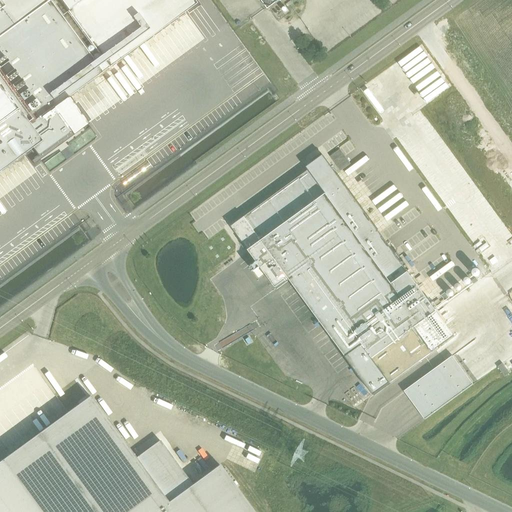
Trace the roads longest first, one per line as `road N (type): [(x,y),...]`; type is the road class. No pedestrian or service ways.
road 1 (unclassified): [(106,250),(449,0)]
road 2 (unclassified): [(503,511),(189,360)]
road 3 (unknown): [(312,420),(331,381),(328,369),(264,280),(244,291),(222,340)]
road 4 (unknown): [(352,116),(464,250),(443,277)]
road 5 (unknown): [(352,116),(204,223)]
road 6 (unknown): [(352,439),(380,402),(483,327)]
road 7 (unclassified): [(86,265),(156,342),(189,360)]
road 8 (unclassified): [(189,360),(156,331),(106,250)]
